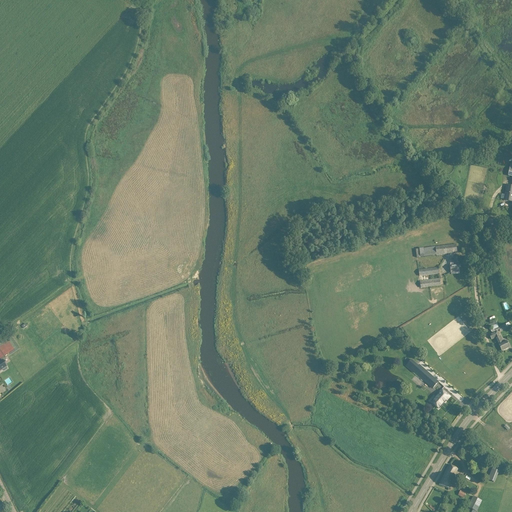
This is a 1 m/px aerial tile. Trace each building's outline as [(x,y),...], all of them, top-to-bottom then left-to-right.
[(451,245),(424,248),(425,257),(436,255),(452,253),(457,253),(456,244),(451,245)] [(450,266),(451,272),(459,271),(459,269),(459,268),(458,257),(454,258),(455,263),(454,263),(454,265),(450,266)] [(419,270),(419,276),(439,273),(438,267),(419,270)] [(420,282),(421,288),(441,285),(440,279),(420,282)] [(509,348),(507,343),(506,341),(503,342),(500,335),(498,335),(496,331),(499,330),(500,331),(506,328),(504,324),(498,327),(496,321),(493,323),(490,324),(492,330),(491,330),(492,334),(490,335),(492,339),(495,338),(502,351),(509,348)] [(4,359),(0,361),(0,371),(8,366),(4,359)] [(419,365),(414,371),(413,371),(415,373),(433,388),(438,382),(419,365)] [(447,401),(450,397),(442,389),(438,394),(439,394),(432,402),(431,403),(438,409),(446,400),(447,401)] [(439,484),(444,487),(448,489),(458,469),(449,464),(439,484)] [(495,482),(499,471),(492,469),(488,479),(495,482)] [(477,511),(482,501),(473,496),(468,507),(473,510),(471,511),(475,511),(476,511),(477,511)]
